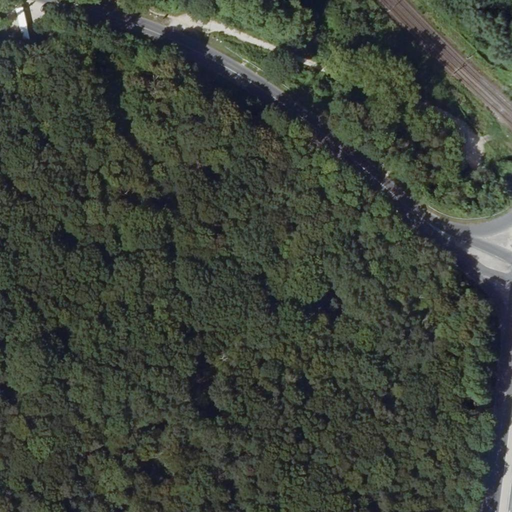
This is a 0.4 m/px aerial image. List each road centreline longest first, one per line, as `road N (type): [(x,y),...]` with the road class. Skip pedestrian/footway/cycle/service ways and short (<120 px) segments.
road 1 (secondary): [(58,0),(228,68),(430,224)]
road 2 (track): [(0,382),(167,309)]
road 3 (track): [(332,237),(167,309)]
road 4 (primary): [(511,341),(490,511)]
